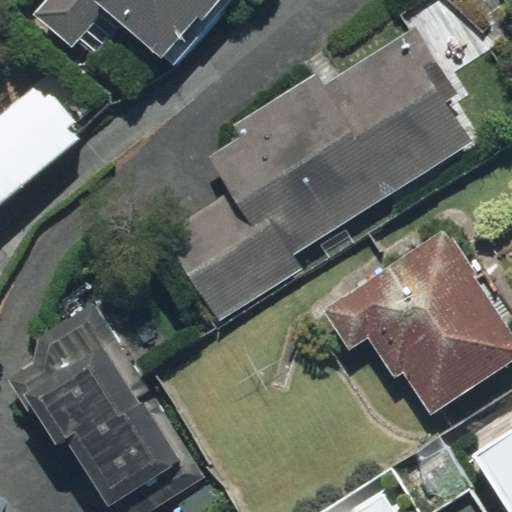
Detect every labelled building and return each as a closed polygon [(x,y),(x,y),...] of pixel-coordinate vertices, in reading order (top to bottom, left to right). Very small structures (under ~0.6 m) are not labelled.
[(55,0),(42,15),(80,49),(110,16),(164,65),(222,0),(55,0)] [(419,27),(203,144),(236,192),(169,229),(218,317),(306,268),(294,247),(483,142),(419,27)] [(0,213),(87,136),(43,87),(0,120),(0,213)] [(343,350),(373,339),(402,383),(412,376),(436,413),(511,363),(511,308),(463,232),(325,322),(343,350)] [(131,511),(205,469),(106,298),(23,346),(118,511),(131,511)] [(511,431),(484,449),(511,494),(511,431)] [(12,511),(19,500),(0,490),(0,511),(12,511)] [(400,511),(387,492),(352,511),(400,511)]
